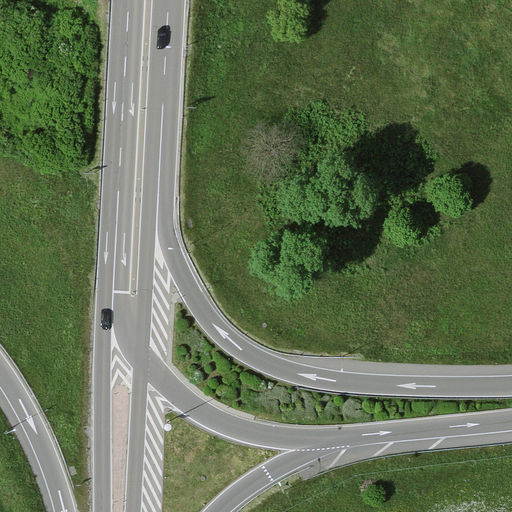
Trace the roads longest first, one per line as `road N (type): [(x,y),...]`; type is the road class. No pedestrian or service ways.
road 1 (motorway): [(511,383),(365,382),(262,361),(208,319),(156,207)]
road 2 (trunk): [(127,0),(111,296)]
road 3 (motorway): [(141,359),(210,418),(258,434),(336,437)]
road 4 (trunk): [(111,296),(102,511)]
road 5 (trunk): [(156,207),(168,0)]
road 6 (motorway): [(336,437),(511,421)]
road 7 (motorway): [(0,371),(33,426),(63,511)]
road 8 (trunk): [(141,359),(156,207)]
road 9 (trunk): [(134,511),(141,359)]
road 10 (motorway): [(216,511),(270,471),(336,437)]
